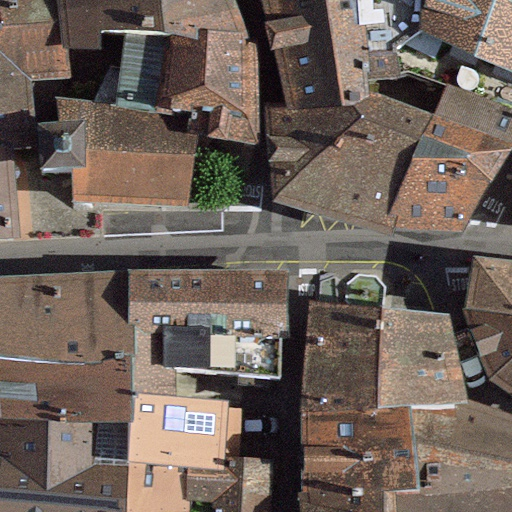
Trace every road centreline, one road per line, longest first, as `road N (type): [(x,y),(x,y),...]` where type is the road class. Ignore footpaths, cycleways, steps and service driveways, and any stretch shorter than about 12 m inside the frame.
road 1 (tertiary): [(0,269),(256,251)]
road 2 (residential): [(244,0),(256,251)]
road 3 (tertiary): [(256,251),(481,252)]
road 4 (track): [(434,252),(449,339),(480,410),(511,425)]
